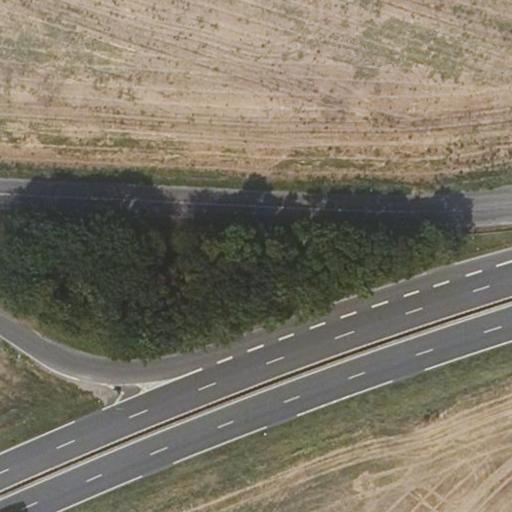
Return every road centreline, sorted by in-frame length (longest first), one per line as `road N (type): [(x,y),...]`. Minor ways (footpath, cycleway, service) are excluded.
road 1 (primary): [(511,278),(242,370),(0,472)]
road 2 (primary): [(511,255),(154,370),(63,362),(0,326)]
road 3 (primary): [(11,511),(257,411),(511,322)]
road 4 (tertiary): [(511,206),(398,214),(0,196)]
